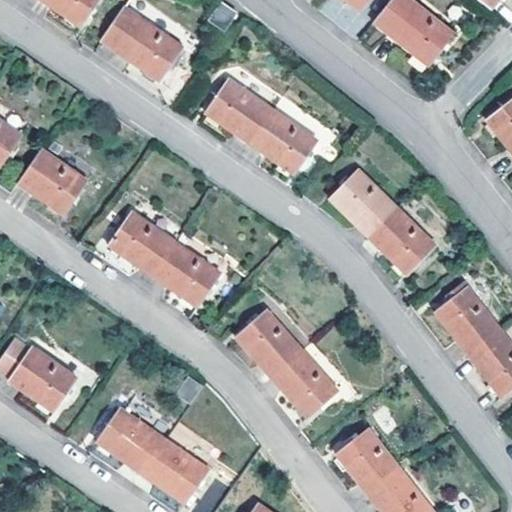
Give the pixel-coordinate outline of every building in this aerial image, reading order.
[(37,0),(78,28),(97,0),(37,0)] [(338,0),(356,15),(368,0),(338,0)] [(391,0),(371,26),(425,69),(450,37),(404,0),(391,0)] [(471,0),(485,11),(493,0),(471,0)] [(234,11),(220,1),(206,21),(221,31),(234,11)] [(122,8),(99,42),(158,82),(181,48),(122,8)] [(227,80),(204,115),(249,145),(272,110),(227,80)] [(511,98),(485,120),(511,154),(511,98)] [(272,110),(249,145),(293,175),(316,140),(272,110)] [(0,122),(0,164),(20,136),(0,122)] [(41,152),(17,185),(62,216),(85,182),(41,152)] [(357,173),(328,203),(366,239),(395,209),(357,173)] [(395,209),(366,239),(406,276),(434,246),(395,209)] [(151,278),(175,245),(131,214),(107,247),(151,278)] [(175,245),(151,278),(195,309),(219,275),(175,245)] [(444,298),(447,302),(432,314),(466,356),(497,331),(464,288),(461,285),(444,298)] [(268,378),(298,351),(262,310),(232,337),(268,378)] [(511,349),(497,331),(466,356),(499,398),(511,387),(511,349)] [(6,381),(52,412),(75,377),(30,346),(28,349),(12,339),(0,356),(0,372),(8,378),(6,381)] [(298,351),(268,378),(302,417),(333,391),(298,351)] [(139,472),(163,438),(119,408),(95,442),(139,472)] [(366,429),(335,454),(368,497),(400,471),(366,429)] [(163,438),(139,472),(183,502),(207,469),(163,438)] [(431,511),(400,471),(368,497),(379,511),(431,511)] [(270,511),(257,503),(250,511),(270,511)]
